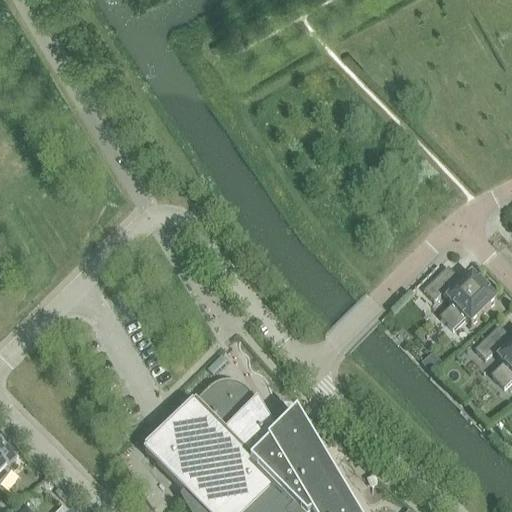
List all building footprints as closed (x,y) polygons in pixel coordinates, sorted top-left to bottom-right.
[(448,271),(424,295),(434,305),(443,296),(449,301),(447,303),(453,309),(441,321),(453,333),(465,321),(472,328),(497,303),(472,278),(462,288),(457,283),(459,281),(448,271)] [(500,329),(475,353),(485,364),(495,354),(500,360),(498,361),(505,368),(493,380),(504,392),(511,384),(511,345),(508,342),(510,340),(500,329)] [(433,357),(422,366),(431,376),(441,366),(433,357)] [(279,442),(251,396),(250,395),(248,392),(245,390),(243,388),(240,387),(236,386),(234,385),(230,385),(226,385),(223,385),(221,386),(218,387),(216,388),(213,390),(210,392),(195,407),(193,406),(146,453),(188,496),(185,500),(184,499),(183,500),(190,511),(353,511),(300,422),(279,442)] [(0,490),(12,475),(7,470),(16,461),(0,445),(0,490)]
